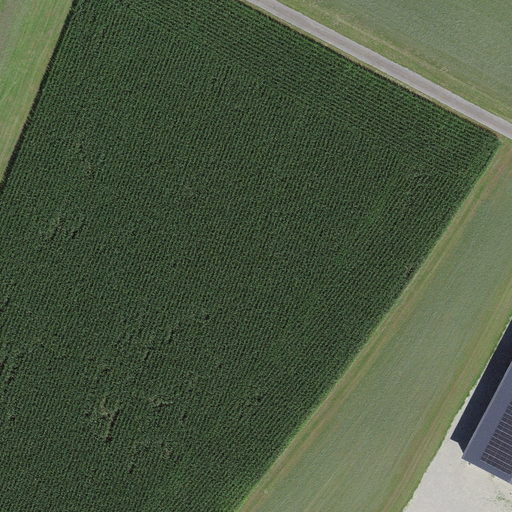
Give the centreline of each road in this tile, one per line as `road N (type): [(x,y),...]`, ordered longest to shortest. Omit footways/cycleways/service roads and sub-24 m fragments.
road 1 (residential): [(261,0),(511,130)]
road 2 (track): [(388,511),(426,467),(511,321)]
